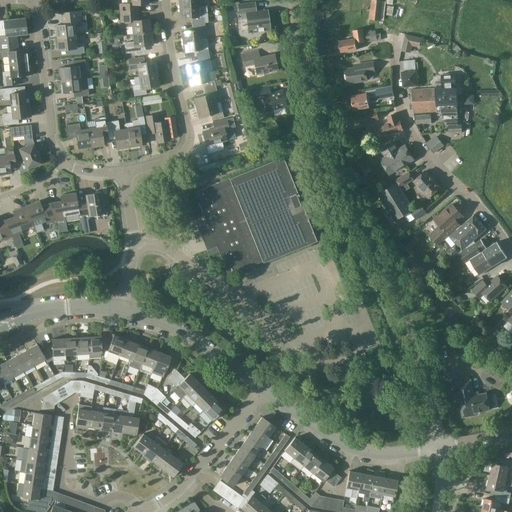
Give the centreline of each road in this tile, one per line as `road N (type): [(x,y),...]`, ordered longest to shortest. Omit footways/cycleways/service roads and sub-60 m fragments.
road 1 (residential): [(439,446),(403,312),(341,188),(314,109),(292,0)]
road 2 (residential): [(511,249),(412,133),(399,104),(393,38)]
road 3 (residential): [(166,0),(188,144),(179,156),(123,171)]
road 4 (unclassified): [(439,446),(374,453),(350,446),(264,388)]
road 5 (residential): [(138,511),(119,495),(101,505),(57,488),(70,402)]
road 6 (residential): [(64,161),(50,137),(30,0)]
road 7 (unclassified): [(264,388),(188,333),(120,309)]
